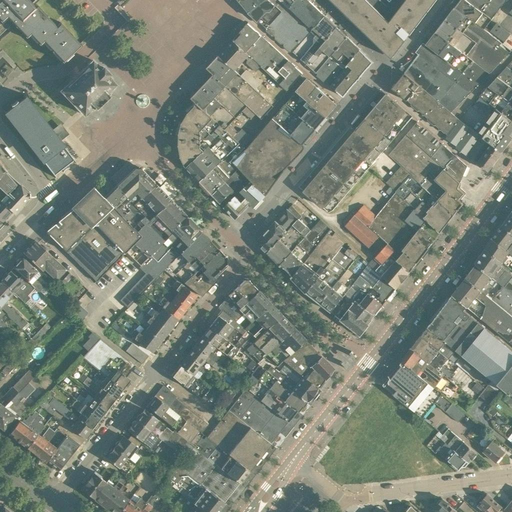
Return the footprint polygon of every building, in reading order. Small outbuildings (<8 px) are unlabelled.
[(43,42),(62,63),(81,45),(60,23),(58,25),(36,1),(36,0),(0,0),(0,34),(0,35),(12,23),(26,38),(30,35),(39,45),(43,42)] [(237,0),(248,13),(249,14),(261,4),(260,2),(261,1),(259,0),(237,0)] [(268,0),(265,0),(261,4),(249,14),(258,22),(267,12),(270,12),(276,6),(268,0)] [(268,0),(276,6),(270,12),(267,12),(258,22),(270,32),(293,52),(312,31),(289,8),(280,0),(268,0)] [(280,0),(289,8),(296,0),(280,0)] [(312,31),(325,16),(308,0),(296,0),(289,8),(312,31)] [(413,0),(392,29),(361,0),(327,0),(394,63),(442,0),(413,0)] [(484,30),(491,21),(465,0),(460,0),(455,8),(472,21),(484,30)] [(465,0),(491,21),(491,20),(498,12),(480,0),(465,0)] [(480,0),(498,12),(503,5),(496,0),(480,0)] [(489,73),(500,62),(511,51),(484,30),(472,21),(455,8),(453,10),(449,8),(435,28),(438,30),(436,32),(453,45),(467,56),(489,73)] [(306,64),(337,28),(325,16),(312,31),(293,52),(306,64)] [(260,67),(286,92),(303,74),(248,24),(233,40),(233,41),(232,42),(260,67)] [(496,24),(490,32),(504,43),(511,35),(496,24)] [(316,73),(347,37),(337,28),(306,64),(316,73)] [(456,84),(469,94),(489,73),(467,56),(453,45),(436,32),(426,45),(448,62),(452,65),(462,73),(457,79),(459,81),(456,84)] [(360,49),(353,43),(347,37),(316,73),(330,85),(344,68),(360,49)] [(235,71),(246,59),(247,61),(246,62),(246,64),(255,73),(260,67),(232,42),(218,57),(235,71)] [(457,79),(462,73),(452,65),(448,62),(426,45),(423,43),(416,52),(419,54),(456,84),(459,81),(457,79)] [(358,80),(373,62),(365,55),(360,49),(344,68),(358,80)] [(405,73),(423,89),(441,105),(449,112),(450,113),(469,94),(456,84),(419,54),(419,55),(415,53),(402,71),(405,73)] [(255,90),(240,76),(235,71),(218,57),(207,69),(213,75),(256,115),(261,120),(273,107),(255,90)] [(100,70),(91,61),(61,90),(84,116),(91,110),(94,112),(111,96),(108,93),(115,86),(107,77),(109,75),(102,68),(100,70)] [(511,70),(507,67),(497,77),(511,88),(511,70)] [(330,85),(335,90),(343,97),(358,80),(344,68),(330,85)] [(240,76),(255,90),(260,84),(246,71),(240,76)] [(406,101),(407,100),(413,94),(414,92),(418,95),(423,89),(405,73),(392,89),(406,101)] [(202,87),(236,118),(242,112),(251,120),(256,115),(213,75),(202,87)] [(511,88),(497,77),(488,87),(511,104),(511,88)] [(307,101),(326,117),(336,105),(309,80),(302,85),(296,92),(307,101)] [(234,138),(238,133),(230,125),(236,118),(202,87),(191,99),(198,105),(204,110),(216,122),(220,125),(225,131),(229,134),(233,137),(234,138)] [(511,104),(488,87),(479,97),(490,104),(496,109),(511,120),(511,104)] [(414,92),(413,94),(407,100),(408,101),(411,104),(413,104),(419,109),(419,111),(423,114),(423,115),(424,115),(428,118),(429,118),(441,105),(423,89),(418,95),(414,92)] [(412,117),(381,90),(360,114),(392,141),(412,117)] [(297,115),(315,130),(326,117),(307,101),(296,92),(286,104),(297,115)] [(22,94),(24,98),(22,100),(17,104),(16,103),(17,101),(16,101),(15,103),(14,104),(12,105),(10,105),(10,106),(12,106),(13,106),(13,107),(6,113),(3,109),(2,110),(5,113),(5,114),(52,173),(57,179),(54,175),(62,169),(63,170),(61,172),(62,173),(63,172),(64,170),(65,169),(66,169),(69,168),(68,167),(66,167),(65,166),(73,160),(76,164),(77,164),(57,139),(60,136),(60,135),(60,134),(60,132),(59,132),(57,131),(56,131),(53,133),(22,94)] [(305,143),(309,144),(318,133),(315,130),(297,115),(286,104),(273,118),(293,136),(303,145),(305,143)] [(216,122),(204,110),(198,105),(189,115),(203,128),(209,134),(210,136),(220,125),(216,122)] [(446,135),(458,120),(458,119),(450,113),(449,112),(441,105),(429,118),(436,124),(436,125),(439,128),(439,130),(441,130),(444,133),(446,135)] [(511,138),(511,121),(496,109),(495,111),(491,116),(491,117),(487,122),(485,125),(482,128),(478,134),(478,135),(479,136),(490,144),(501,153),(511,138)] [(360,114),(351,125),(340,139),(371,165),(392,141),(360,114)] [(187,168),(204,150),(208,146),(215,140),(210,136),(209,134),(203,128),(189,115),(186,118),(183,124),(180,134),(180,135),(180,145),(180,147),(181,156),(182,158),(186,168),(187,168)] [(239,169),(242,172),(251,181),(261,192),(266,196),(267,194),(284,170),(285,171),(303,150),(304,149),(304,147),(303,145),(293,136),(273,118),(246,150),(232,162),(239,169)] [(454,145),(468,128),(458,120),(446,135),(447,135),(446,137),(447,137),(446,139),(454,145)] [(406,135),(431,157),(442,144),(441,144),(440,145),(436,141),(437,140),(435,138),(434,139),(427,133),(428,132),(425,130),(424,131),(417,124),(418,123),(417,122),(406,135)] [(210,136),(215,140),(225,131),(220,125),(210,136)] [(465,155),(479,136),(478,135),(468,128),(454,145),(456,146),(456,145),(457,146),(456,148),(465,155)] [(238,143),(246,134),(242,130),(238,133),(234,138),(238,143)] [(229,134),(224,138),(228,142),(233,137),(229,134)] [(251,139),(246,134),(238,143),(239,144),(244,148),(251,139)] [(431,157),(406,135),(388,155),(401,167),(410,175),(413,178),(453,216),(463,204),(459,201),(459,199),(462,196),(464,194),(462,192),(461,191),(459,189),(458,185),(459,184),(460,184),(460,183),(444,168),(431,157)] [(490,144),(479,136),(465,155),(466,155),(467,155),(466,157),(476,164),(490,144)] [(199,181),(214,168),(239,144),(238,143),(234,138),(233,137),(228,142),(224,146),(218,151),(193,175),(199,181)] [(351,190),(369,168),(371,165),(340,139),(319,163),(351,190)] [(219,141),(217,143),(215,140),(208,146),(204,150),(187,168),(193,175),(218,151),(224,146),(219,141)] [(239,144),(214,168),(199,181),(212,195),(234,174),(239,169),(232,162),(246,150),(244,148),(239,144)] [(431,157),(444,168),(455,156),(445,147),(442,144),(431,157)] [(501,153),(490,144),(476,164),(477,163),(488,171),(501,153)] [(455,156),(444,168),(460,183),(467,167),(455,156)] [(299,187),(329,213),(332,211),(351,190),(319,163),(299,187)] [(406,180),(410,175),(401,167),(397,171),(406,180)] [(155,184),(141,169),(134,168),(134,169),(116,186),(131,202),(138,196),(141,198),(155,184)] [(246,186),(237,177),(242,172),(239,169),(234,174),(212,195),(224,207),(235,196),(239,193),(246,186)] [(394,175),(403,184),(406,180),(397,171),(394,175)] [(0,201),(11,212),(14,215),(29,199),(29,194),(21,186),(14,180),(6,172),(4,174),(0,176),(0,201)] [(403,184),(394,175),(390,180),(399,188),(403,184)] [(453,216),(413,178),(406,187),(412,192),(448,223),(453,216)] [(390,180),(387,184),(386,184),(396,193),(399,188),(390,180)] [(249,204),(254,208),(264,198),(266,196),(261,192),(251,181),(246,186),(239,193),(249,204)] [(141,198),(134,205),(142,213),(145,216),(149,220),(170,200),(155,184),(141,198)] [(406,187),(403,184),(399,188),(396,193),(405,201),(412,192),(406,187)] [(142,213),(134,205),(131,202),(116,186),(115,186),(104,197),(122,216),(133,227),(137,223),(134,220),(142,213)] [(448,223),(412,192),(405,201),(440,233),(448,223)] [(249,204),(239,193),(235,196),(224,207),(235,220),(249,204)] [(431,245),(440,233),(405,201),(396,193),(384,207),(431,245)] [(125,250),(140,235),(133,227),(122,216),(104,197),(103,198),(102,197),(102,198),(91,202),(90,201),(89,201),(88,200),(87,200),(86,201),(85,201),(84,202),(84,203),(84,204),(84,205),(80,207),(78,205),(60,220),(60,221),(62,222),(55,229),(53,227),(52,226),(44,232),(96,282),(103,275),(126,252),(125,250)] [(125,250),(126,252),(141,267),(157,249),(172,234),(169,231),(185,216),(170,200),(149,220),(145,216),(137,223),(133,227),(140,235),(125,250)] [(0,220),(1,222),(11,212),(0,201),(0,220)] [(412,268),(422,256),(431,245),(384,207),(376,216),(363,205),(353,216),(367,227),(369,226),(379,235),(378,236),(379,237),(387,244),(393,250),(389,255),(396,261),(399,257),(412,268)] [(287,210),(259,239),(259,240),(259,241),(259,242),(259,243),(259,244),(267,253),(288,230),(301,216),(291,206),(288,210),(287,210)] [(511,211),(501,226),(511,235),(511,211)] [(164,271),(201,232),(185,216),(169,231),(172,234),(157,249),(141,267),(114,295),(127,308),(164,271)] [(301,216),(288,230),(267,253),(279,265),(307,235),(308,234),(311,231),(298,220),(301,217),(301,216)] [(368,248),(379,237),(378,236),(379,235),(369,226),(367,227),(353,216),(344,227),(368,248)] [(285,272),(288,269),(326,225),(321,220),(311,231),(308,234),(307,235),(279,265),(285,272)] [(326,225),(288,269),(285,272),(291,278),(328,233),(330,229),(326,225)] [(511,240),(511,235),(501,226),(492,240),(511,255),(511,244),(511,245),(510,243),(511,240)] [(201,232),(164,271),(172,277),(175,274),(209,241),(201,232)] [(306,293),(342,247),(345,243),(335,233),(332,236),(328,233),(291,278),(306,293)] [(511,262),(511,264),(511,265),(511,255),(492,240),(485,249),(506,267),(511,261),(511,262)] [(65,270),(34,241),(23,254),(42,272),(44,270),(55,281),(65,270)] [(175,274),(176,275),(185,282),(186,282),(218,250),(209,241),(175,274)] [(383,249),(374,258),(369,265),(396,289),(412,268),(399,257),(396,261),(389,255),(393,250),(387,244),(383,249)] [(346,251),(342,247),(306,293),(320,303),(345,271),(346,270),(347,269),(358,255),(349,247),(346,251)] [(475,264),(476,265),(511,294),(511,285),(508,282),(511,277),(511,271),(506,267),(485,249),(475,264)] [(227,260),(218,250),(186,282),(185,282),(184,283),(201,296),(215,279),(227,267),(225,265),(227,263),(227,260)] [(13,268),(21,276),(34,288),(37,291),(42,286),(31,276),(36,271),(22,258),(13,268)] [(344,295),(354,303),(373,318),(396,289),(369,265),(349,289),(344,295)] [(511,294),(476,265),(465,278),(511,316),(511,294)] [(29,298),(27,296),(34,288),(21,276),(13,268),(10,271),(1,281),(13,292),(19,298),(23,301),(24,302),(29,298)] [(344,295),(349,289),(344,285),(353,274),(347,269),(346,270),(345,271),(320,303),(331,312),(344,295)] [(158,285),(163,280),(159,276),(154,281),(158,285)] [(452,295),(465,307),(466,307),(467,308),(511,344),(511,316),(465,278),(452,295)] [(228,297),(239,308),(256,290),(248,281),(244,280),(227,296),(228,297)] [(6,299),(13,292),(1,281),(0,281),(0,309),(1,311),(2,310),(6,314),(7,316),(9,318),(21,329),(27,323),(12,308),(11,309),(10,309),(4,303),(7,299),(6,299)] [(171,287),(175,290),(178,292),(173,298),(186,308),(196,295),(176,281),(171,287)] [(270,304),(256,290),(239,308),(244,314),(251,323),(270,304)] [(186,308),(173,298),(167,293),(163,298),(162,298),(159,302),(158,304),(162,308),(177,319),(186,308)] [(373,318),(354,303),(344,295),(331,312),(358,333),(360,335),(361,333),(373,318)] [(511,350),(473,318),(464,310),(466,308),(467,309),(467,308),(466,307),(465,307),(452,295),(428,327),(475,366),(492,380),(500,387),(511,396),(511,350)] [(236,322),(244,314),(239,308),(228,297),(222,305),(223,305),(219,310),(221,311),(236,322)] [(281,315),(270,304),(251,323),(245,330),(246,330),(252,336),(241,347),(245,351),(246,350),(246,351),(257,340),(281,315)] [(177,319),(162,308),(158,313),(151,308),(150,309),(147,306),(143,310),(147,313),(168,330),(177,319)] [(0,319),(5,314),(1,311),(0,309),(0,328),(1,329),(4,332),(9,327),(7,325),(6,326),(0,319)] [(233,328),(242,335),(246,330),(245,330),(236,323),(236,322),(221,311),(218,316),(233,328)] [(142,319),(146,322),(149,324),(145,329),(160,341),(168,330),(147,313),(142,319)] [(281,315),(257,340),(246,351),(253,357),(263,347),(287,322),(281,315)] [(233,328),(218,316),(209,327),(231,344),(234,347),(242,336),(242,335),(233,328)] [(276,346),(293,328),(287,322),(263,347),(253,357),(259,362),(266,355),(267,355),(276,346)] [(46,323),(31,339),(35,343),(51,327),(46,323)] [(125,331),(115,323),(112,328),(121,335),(125,331)] [(209,327),(202,336),(215,347),(223,353),(231,359),(238,350),(234,347),(231,344),(209,327)] [(470,371),(475,366),(428,327),(426,330),(421,336),(438,350),(447,358),(448,359),(454,364),(455,364),(454,363),(459,357),(465,361),(462,365),(470,371)] [(304,340),(293,328),(276,346),(267,355),(270,359),(268,361),(277,368),(283,362),(304,340)] [(160,341),(145,329),(141,335),(138,333),(134,330),(130,336),(133,339),(151,353),(160,341)] [(89,339),(85,344),(90,349),(99,339),(92,333),(88,337),(89,339)] [(194,346),(215,362),(218,358),(211,352),(215,347),(202,336),(194,346)] [(442,366),(448,359),(447,358),(438,350),(421,336),(412,348),(445,376),(449,379),(452,374),(442,366)] [(36,344),(35,343),(31,339),(31,338),(26,343),(32,349),(36,344)] [(115,369),(126,377),(134,366),(99,339),(90,349),(89,350),(115,369)] [(283,362),(285,364),(286,365),(288,366),(299,375),(306,365),(309,368),(320,357),(304,340),(283,362)] [(142,364),(148,356),(132,344),(125,352),(142,364)] [(216,370),(219,366),(215,362),(194,346),(187,355),(201,366),(205,361),(212,367),(216,370)] [(435,388),(445,376),(412,348),(402,361),(417,374),(424,379),(435,388)] [(129,383),(129,381),(129,380),(126,377),(115,369),(89,350),(81,358),(99,372),(98,372),(122,390),(125,386),(128,386),(129,383)] [(179,365),(193,376),(197,370),(205,377),(209,372),(201,366),(187,355),(179,365)] [(306,365),(299,375),(316,389),(332,369),(320,357),(309,368),(306,365)] [(9,361),(2,371),(7,375),(15,367),(9,361)] [(250,371),(255,364),(251,361),(246,368),(250,371)] [(422,419),(428,412),(442,394),(435,388),(424,379),(417,374),(402,361),(386,382),(397,391),(394,395),(422,419)] [(237,364),(230,373),(237,378),(244,369),(237,364)] [(288,366),(286,365),(285,364),(279,372),(271,366),(266,372),(267,373),(278,381),(291,392),(305,403),(316,389),(299,375),(288,366)] [(193,376),(179,365),(170,376),(206,404),(210,399),(206,395),(210,390),(193,376)] [(305,403),(291,392),(278,381),(267,373),(266,372),(258,366),(252,374),(258,379),(257,381),(296,412),(297,412),(305,403)] [(0,412),(18,392),(19,393),(35,376),(29,370),(12,387),(2,398),(4,399),(2,402),(0,404),(0,412)] [(120,396),(119,394),(122,390),(98,372),(95,377),(104,384),(100,389),(114,400),(115,398),(118,398),(120,396)] [(255,379),(251,376),(247,381),(251,384),(255,379)] [(113,405),(112,402),(114,400),(100,389),(87,378),(83,383),(97,394),(92,400),(106,410),(109,407),(111,407),(113,405)] [(500,387),(492,380),(488,385),(493,389),(497,392),(500,387)] [(268,406),(288,422),(296,412),(257,381),(248,391),(268,406)] [(477,394),(482,387),(477,383),(471,389),(477,394)] [(479,396),(484,400),(493,389),(488,385),(479,396)] [(172,393),(163,386),(158,391),(168,398),(172,393)] [(279,433),(288,422),(268,406),(248,391),(245,389),(237,399),(279,433)] [(489,404),(499,393),(493,389),(484,400),(489,404)] [(225,397),(230,402),(236,394),(231,390),(225,397)] [(158,391),(154,396),(163,404),(168,398),(158,391)] [(0,427),(3,430),(6,425),(12,429),(18,421),(20,423),(23,419),(21,418),(20,417),(27,409),(19,402),(23,397),(19,393),(18,392),(0,412),(0,427)] [(177,397),(172,393),(168,398),(163,404),(168,407),(175,399),(177,397)] [(48,404),(52,399),(51,398),(47,395),(38,404),(51,415),(55,410),(48,404)] [(106,413),(105,411),(106,410),(92,400),(89,403),(80,396),(75,402),(99,420),(102,415),(104,415),(106,413)] [(154,396),(146,407),(171,426),(174,429),(173,431),(194,448),(201,439),(196,435),(198,432),(196,430),(192,426),(187,422),(182,419),(178,415),(173,411),(168,407),(163,404),(154,396)] [(77,418),(52,399),(48,404),(55,410),(67,418),(68,417),(75,422),(70,429),(84,439),(91,429),(77,418)] [(168,407),(173,411),(180,402),(175,399),(168,407)] [(279,433),(237,399),(228,411),(270,444),(279,433)] [(97,426),(96,423),(99,420),(75,402),(72,407),(81,414),(77,418),(91,429),(92,428),(95,428),(97,426)] [(180,402),(173,411),(178,415),(185,406),(180,402)] [(466,414),(453,403),(446,412),(459,423),(466,414)] [(185,406),(178,415),(182,419),(189,410),(185,406)] [(499,413),(493,407),(488,412),(494,417),(499,413)] [(144,410),(135,420),(149,431),(158,438),(166,428),(144,410)] [(189,410),(182,419),(187,422),(194,414),(189,410)] [(248,472),(254,465),(270,444),(228,411),(206,438),(217,447),(248,472)] [(18,442),(39,415),(35,412),(31,417),(29,416),(25,421),(23,419),(20,423),(18,421),(12,429),(8,434),(18,442)] [(194,414),(187,422),(192,426),(199,417),(194,414)] [(44,427),(40,424),(38,423),(41,418),(39,415),(18,442),(28,449),(38,436),(37,435),(44,427)] [(199,417),(192,426),(196,430),(203,421),(199,417)] [(28,449),(36,456),(56,430),(60,425),(51,418),(47,423),(51,426),(41,439),(38,436),(28,449)] [(149,431),(135,420),(127,431),(150,448),(154,443),(158,438),(149,431)] [(196,430),(198,432),(201,434),(208,425),(203,421),(196,430)] [(224,503),(229,496),(239,484),(214,464),(198,451),(194,448),(173,431),(172,432),(166,428),(158,438),(161,441),(169,448),(170,448),(185,459),(179,467),(199,482),(224,503)] [(46,463),(46,462),(56,450),(52,447),(61,434),(56,430),(36,456),(46,463)] [(114,447),(129,459),(134,453),(135,454),(142,445),(131,435),(127,440),(123,436),(114,447)] [(56,450),(46,462),(59,472),(78,447),(65,437),(56,450)] [(214,464),(239,484),(248,472),(217,447),(206,438),(205,437),(203,440),(201,439),(194,448),(198,451),(214,464)] [(452,439),(450,441),(447,445),(448,445),(453,450),(456,452),(469,463),(477,454),(463,442),(459,446),(452,439)] [(169,448),(161,441),(157,446),(165,453),(169,448)] [(492,441),(483,451),(496,463),(505,453),(492,441)] [(448,445),(443,450),(439,447),(436,450),(446,459),(445,459),(459,470),(461,467),(462,467),(465,467),(469,463),(456,452),(453,450),(448,445)] [(129,459),(114,447),(106,458),(126,474),(130,469),(123,464),(127,459),(129,460),(129,459)] [(193,504),(203,511),(216,511),(224,503),(199,482),(179,467),(165,482),(178,492),(181,487),(188,493),(186,495),(195,502),(193,504)] [(90,499),(92,498),(93,499),(105,484),(98,479),(99,477),(98,476),(99,475),(94,472),(90,478),(88,477),(83,485),(84,486),(81,490),(87,494),(87,496),(90,499)] [(105,484),(93,499),(105,508),(122,487),(127,480),(122,476),(117,483),(114,487),(112,486),(111,488),(105,484)] [(119,511),(128,501),(123,497),(124,495),(123,494),(126,490),(122,487),(105,508),(109,511),(119,511)] [(147,511),(151,508),(160,496),(156,493),(153,497),(151,496),(145,503),(139,499),(134,505),(128,501),(119,511),(147,511)] [(506,511),(507,511),(505,510),(486,494),(480,502),(481,503),(478,506),(484,511),(506,511)] [(203,511),(193,504),(182,495),(179,499),(178,499),(173,506),(179,511),(180,511),(203,511)] [(156,511),(157,511),(157,510),(165,500),(160,496),(151,508),(147,511),(156,511)] [(456,511),(457,511),(443,499),(433,510),(434,511),(456,511)]
